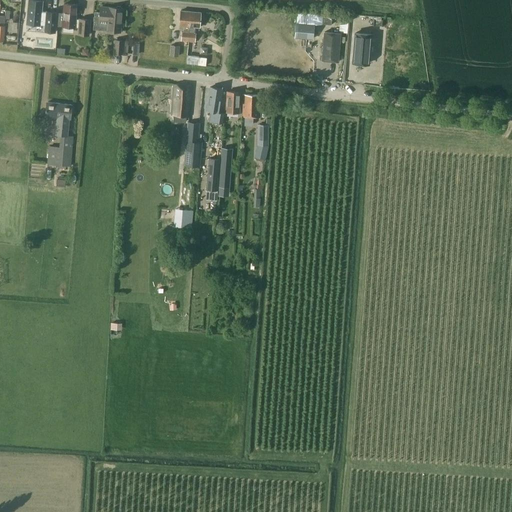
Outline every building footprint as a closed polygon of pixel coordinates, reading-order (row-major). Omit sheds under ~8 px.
[(28,24),(40,25),(42,2),(29,1),(28,6),(22,5),(20,28),(27,28),(28,24)] [(91,20),(79,19),(79,20),(75,20),(77,5),(64,4),(63,15),(58,15),(57,26),(78,28),(77,35),(90,36),(91,20)] [(94,12),(93,30),(98,30),(99,24),(99,23),(107,24),(107,31),(120,32),(122,9),(121,9),(121,7),(117,7),(116,8),(109,7),(109,8),(100,7),(100,13),(94,12)] [(181,42),(188,42),(191,12),(181,11),(179,26),(184,26),(183,32),(181,32),(181,42)] [(191,12),(188,42),(195,43),(196,33),(194,33),(195,27),(199,28),(201,13),(191,12)] [(314,25),(296,24),(296,26),(295,26),(294,38),(305,39),(313,40),(314,25)] [(340,65),(343,36),(324,34),(322,63),(340,65)] [(355,34),(352,67),(370,69),(373,36),(355,34)] [(124,40),(115,40),(113,54),(122,55),(124,40)] [(179,46),(170,45),(169,56),(179,57),(179,46)] [(199,56),(188,55),(187,64),(198,65),(199,56)] [(191,86),(173,85),(171,115),(189,116),(191,86)] [(206,110),(206,111),(210,111),(208,122),(222,124),(224,113),(219,113),(222,90),(223,89),(210,88),(206,110)] [(240,93),(227,92),(226,112),(239,113),(240,93)] [(252,118),(260,118),(261,95),(243,95),(242,118),(244,118),(244,125),(250,125),(252,124),(252,118)] [(46,116),(56,117),(54,136),(68,137),(69,119),(71,105),(47,102),(46,116)] [(199,123),(187,122),(184,166),(200,167),(202,142),(198,142),(199,123)] [(255,153),(266,156),(268,146),(268,127),(268,125),(267,125),(257,125),(257,145),(255,153)] [(49,147),(47,164),(70,166),(72,149),(59,148),(49,147)] [(219,186),(219,187),(229,188),(232,148),(222,148),(221,168),(219,186)] [(219,159),(209,159),(206,191),(217,192),(219,159)] [(191,228),(192,223),(193,210),(179,209),(178,227),(191,228)]
